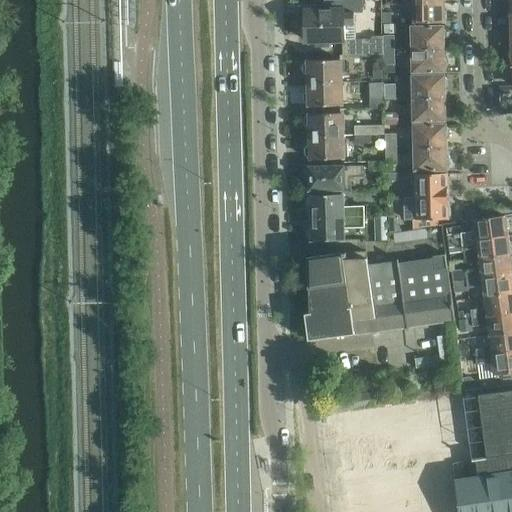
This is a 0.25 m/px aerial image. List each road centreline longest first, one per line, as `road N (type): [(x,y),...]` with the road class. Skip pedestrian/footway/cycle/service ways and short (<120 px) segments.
road 1 (primary): [(179,0),(196,511)]
road 2 (primary): [(236,511),(225,0)]
road 3 (residential): [(270,354),(256,0)]
road 4 (residential): [(329,511),(318,436),(300,387),(270,354)]
road 5 (residential): [(478,0),(482,130),(511,144)]
road 6 (residential): [(276,511),(270,354)]
